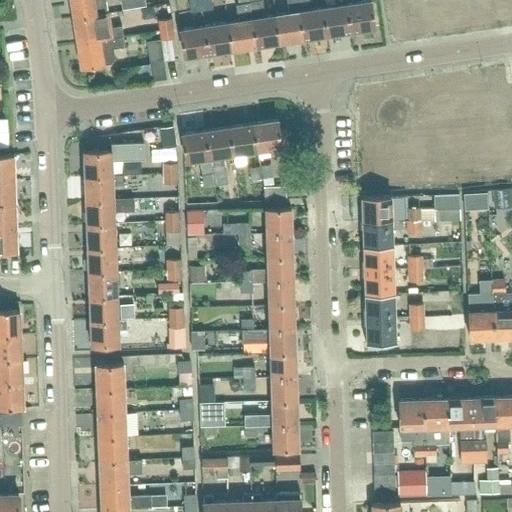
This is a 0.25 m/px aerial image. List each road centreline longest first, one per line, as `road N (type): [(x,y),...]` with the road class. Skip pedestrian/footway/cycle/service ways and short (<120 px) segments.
road 1 (residential): [(334,366),(323,331),(314,73)]
road 2 (residential): [(43,116),(314,73)]
road 3 (residential): [(62,511),(54,283)]
road 4 (residential): [(314,73),(511,44)]
road 5 (residential): [(511,375),(486,359),(334,366)]
road 6 (residential): [(54,283),(43,116)]
road 7 (residential): [(342,511),(334,366)]
